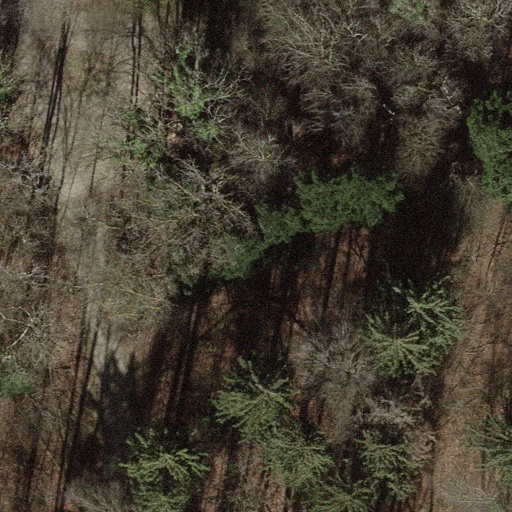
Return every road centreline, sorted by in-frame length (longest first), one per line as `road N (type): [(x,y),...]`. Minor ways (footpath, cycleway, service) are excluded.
road 1 (track): [(128,511),(50,70),(0,22)]
road 2 (track): [(353,0),(50,70)]
